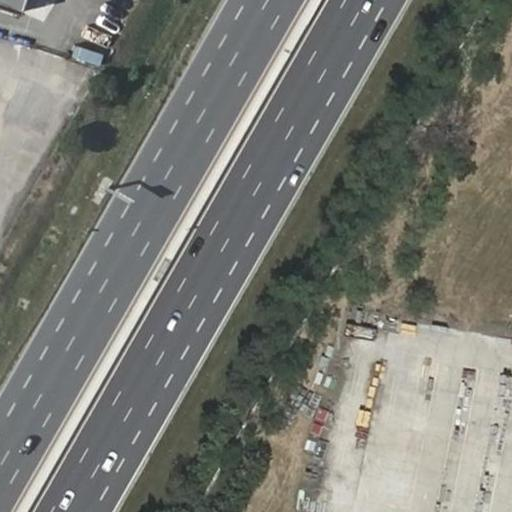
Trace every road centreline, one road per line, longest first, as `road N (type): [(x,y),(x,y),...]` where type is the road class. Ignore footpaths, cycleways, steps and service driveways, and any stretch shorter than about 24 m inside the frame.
road 1 (motorway): [(62,511),(355,0)]
road 2 (motorway): [(272,0),(0,479)]
